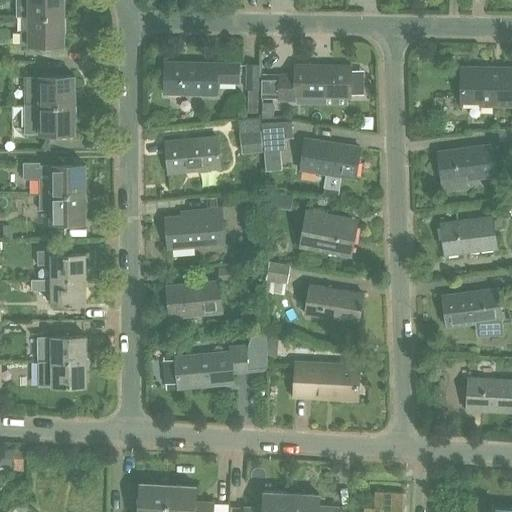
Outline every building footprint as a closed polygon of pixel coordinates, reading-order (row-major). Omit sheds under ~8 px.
[(64,0),(16,0),(17,16),(29,16),(64,16),(64,0)] [(64,16),(29,16),(29,31),(21,31),(21,45),(64,44),(64,16)] [(217,94),(217,80),(239,81),(239,63),(165,62),(164,93),(217,94)] [(247,89),(248,89),(247,113),(258,113),(260,63),(247,63),(247,89)] [(294,64),(294,74),(280,74),(279,100),(295,100),(295,95),(351,96),(351,65),(294,64)] [(481,105),(511,105),(511,67),(462,67),(461,105),(462,105),(462,101),(481,101),(481,105)] [(24,76),(24,105),(75,105),(75,76),(24,76)] [(373,96),(372,80),(358,80),(359,96),(373,96)] [(263,101),(262,115),(273,115),(273,101),(263,101)] [(75,105),(24,105),(25,133),(75,133),(75,105)] [(262,141),(259,115),(239,117),(241,143),(262,141)] [(262,123),(264,150),(269,150),(280,149),(286,149),(285,137),(293,137),(292,121),(262,123)] [(511,125),(497,128),(499,141),(511,138),(511,125)] [(168,172),(221,167),(218,137),(165,142),(168,172)] [(356,177),(360,146),(305,138),(300,169),(356,177)] [(465,178),(497,174),(492,144),(438,151),(444,189),(466,186),(465,178)] [(281,169),(280,149),(269,150),(264,150),(265,170),(281,169)] [(23,178),(39,177),(39,194),(86,194),(86,164),(40,164),(40,161),(23,161),(23,178)] [(284,194),(274,192),(272,206),(281,208),(284,194)] [(86,194),(39,194),(39,209),(51,209),(51,222),(86,222),(86,194)] [(168,247),(225,243),(223,208),(191,211),(192,215),(166,217),(168,247)] [(300,246),(303,246),(301,256),(325,259),(326,250),(351,255),(357,223),(340,220),(341,215),(307,209),(300,246)] [(445,254),(497,247),(493,216),(441,224),(445,254)] [(233,262),(248,260),(247,248),(232,249),(233,262)] [(31,278),(31,280),(86,279),(85,253),(68,254),(68,249),(38,250),(38,264),(51,264),(52,278),(31,278)] [(291,262),(270,259),(266,278),(288,282),(291,262)] [(219,281),(237,280),(236,266),(218,267),(219,281)] [(86,279),(31,280),(31,288),(52,289),(52,304),(86,303),(86,279)] [(170,317),(222,311),(218,280),(166,285),(170,317)] [(362,308),(364,292),(309,283),(304,313),(359,322),(362,308)] [(446,325),(502,318),(498,288),(442,295),(446,325)] [(256,347),(246,347),(246,345),(229,347),(229,351),(175,357),(178,387),(234,382),(233,372),(248,371),(248,370),(269,369),(265,343),(268,343),(267,330),(255,331),(256,347)] [(37,336),(37,360),(86,360),(86,336),(37,336)] [(86,360),(37,360),(38,386),(86,385),(86,360)] [(355,400),(357,364),(296,362),(294,397),(355,400)] [(511,379),(468,377),(467,408),(511,410),(511,379)] [(152,406),(152,411),(156,415),(162,415),(165,411),(165,405),(161,401),(156,402),(152,406)] [(0,465),(14,466),(14,448),(0,447),(0,465)] [(24,452),(24,449),(20,448),(14,448),(14,466),(13,470),(23,470),(24,453),(24,452)] [(138,511),(166,511),(169,484),(140,482),(138,511)] [(169,484),(166,511),(212,511),(213,503),(195,502),(196,486),(169,484)] [(402,511),(404,492),(375,490),(373,511),(402,511)] [(290,511),(291,493),(264,491),(263,507),(245,506),(244,511),(290,511)] [(291,493),(290,511),(337,511),(338,510),(319,509),(320,494),(291,493)]
